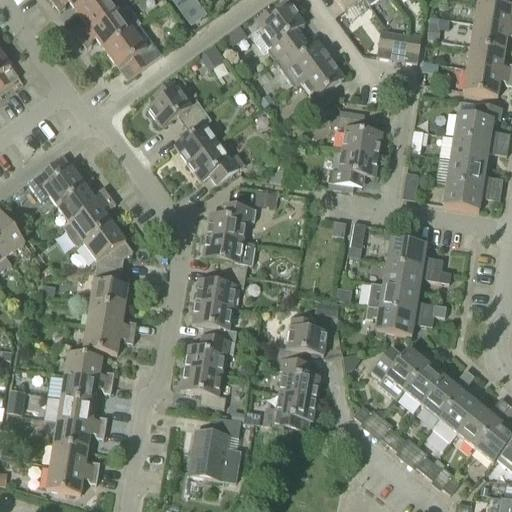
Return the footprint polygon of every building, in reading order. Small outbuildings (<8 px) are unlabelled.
[(102,0),(63,0),(54,7),(60,16),(65,12),(66,7),(69,5),(78,18),(102,0)] [(108,0),(102,0),(78,18),(87,30),(84,32),(79,32),(74,36),(80,44),(120,16),(108,0)] [(194,0),(169,0),(191,28),(206,17),(194,0)] [(363,1),(362,0),(333,0),(344,15),(363,1)] [(362,0),(363,1),(369,9),(381,0),(362,0)] [(256,25),(261,32),(254,37),(257,40),(253,43),(264,57),(268,54),(274,64),(295,49),(288,40),(304,28),(291,10),(286,3),(276,11),(256,25)] [(478,5),(474,28),(511,34),(511,27),(509,27),(511,10),(478,5)] [(141,29),(127,10),(120,16),(80,44),(87,53),(92,49),(93,44),(96,42),(105,54),(133,34),(141,29)] [(511,34),(474,28),(471,51),(505,56),(507,41),(511,42),(511,43),(511,34)] [(133,34),(105,54),(112,65),(119,74),(126,84),(148,68),(161,59),(139,30),(133,34)] [(390,64),(395,38),(381,35),(377,62),(390,64)] [(408,40),(395,38),(390,64),(404,66),(408,40)] [(408,40),(404,66),(417,68),(422,42),(408,40)] [(295,49),(274,64),(294,91),(301,86),(301,87),(331,65),(318,47),(302,58),(295,49)] [(209,76),(224,65),(213,50),(198,61),(209,76)] [(471,51),(467,74),(511,80),(511,69),(510,69),(506,72),(502,72),(505,56),(471,51)] [(0,55),(0,94),(19,81),(0,55)] [(331,65),(301,87),(314,104),(307,109),(314,118),(335,104),(328,94),(344,83),(331,65)] [(511,80),(467,74),(463,97),(497,102),(500,86),(504,87),(507,91),(511,91),(511,80)] [(158,106),(147,114),(161,132),(177,121),(183,130),(204,115),(197,106),(191,110),(173,85),(153,99),(158,106)] [(266,96),(258,102),(263,109),(272,103),(266,96)] [(457,118),(453,141),(508,150),(510,139),(491,136),(493,124),(499,125),(501,113),(476,109),(474,121),(457,118)] [(190,139),(174,151),(187,169),(217,147),(204,129),(211,125),(204,115),(183,130),(190,139)] [(339,120),(337,131),(345,133),(342,154),(379,160),(382,138),(362,135),(364,124),(339,120)] [(453,141),(450,163),(486,169),(488,158),(506,161),(508,150),(453,141)] [(217,147),(187,169),(200,187),(208,181),(209,180),(216,190),(216,189),(223,185),(243,170),(236,160),(230,165),(217,147)] [(411,148),(410,157),(421,158),(422,149),(411,148)] [(331,175),(329,186),(354,191),(355,179),(375,182),(379,160),(342,154),(338,176),(331,175)] [(49,200),(56,211),(84,190),(62,161),(27,186),(41,205),(49,200)] [(486,169),(450,163),(446,186),(501,195),(503,184),(484,181),(486,169)] [(296,186),(297,172),(284,171),(282,185),(296,186)] [(406,180),(402,203),(415,205),(418,182),(406,180)] [(501,195),(446,186),(443,210),(479,216),(481,203),(499,206),(501,195)] [(84,190),(56,211),(70,229),(109,201),(103,192),(97,196),(97,201),(94,203),(84,190)] [(256,199),(254,208),(275,212),(277,198),(256,195),(256,199)] [(70,229),(64,233),(77,252),(83,247),(111,227),(102,215),(105,212),(110,213),(115,209),(109,201),(70,229)] [(209,219),(205,241),(242,247),(242,246),(246,225),(254,226),(256,214),(231,210),(223,209),(221,220),(220,220),(210,219),(209,219)] [(0,253),(6,262),(25,248),(0,213),(0,253)] [(346,228),(334,226),(332,240),(341,242),(344,242),(346,228)] [(111,227),(83,247),(97,266),(96,273),(121,277),(123,263),(133,257),(111,227)] [(353,227),(352,228),(349,251),(361,253),(365,230),(353,227)] [(205,241),(202,262),(222,266),(220,277),(245,281),(247,269),(251,270),(255,249),(255,248),(242,246),(242,247),(205,241)] [(390,244),(387,267),(441,276),(443,265),(424,262),(426,249),(390,244)] [(0,276),(11,269),(6,262),(0,253),(0,276)] [(441,276),(387,267),(383,289),(419,295),(421,284),(449,289),(451,278),(441,277),(441,276)] [(96,273),(90,308),(124,313),(128,290),(119,289),(121,277),(96,273)] [(198,285),(195,306),(232,312),(235,291),(243,293),(245,281),(220,277),(218,288),(198,285)] [(371,287),(367,310),(379,312),(434,320),(434,321),(444,322),(446,311),(417,307),(419,295),(383,289),(371,287)] [(42,289),(41,300),(53,302),(54,290),(42,289)] [(349,296),(337,294),(336,306),(348,307),(349,296)] [(195,306),(191,329),(211,332),(209,343),(234,348),(236,336),(228,334),(232,312),(195,306)] [(124,313),(90,308),(87,330),(134,338),(136,328),(130,327),(126,330),(122,329),(124,313)] [(331,308),(329,319),(336,320),(338,309),(331,308)] [(379,312),(367,310),(365,324),(373,325),(373,322),(378,323),(376,336),(411,342),(413,329),(432,332),(434,320),(379,312)] [(278,351),(276,363),(301,367),(303,356),(323,359),(327,336),(314,334),(315,326),(291,323),(286,353),(278,351)] [(134,338),(87,330),(83,354),(117,360),(119,343),(123,344),(126,348),(133,349),(134,338)] [(188,351),(184,373),(221,379),(224,358),(232,359),(234,348),(209,343),(201,342),(199,353),(198,353),(188,351)] [(389,353),(370,376),(382,386),(379,390),(397,405),(405,396),(404,396),(431,362),(423,356),(419,361),(408,352),(402,360),(395,355),(393,357),(389,353)] [(68,358),(65,381),(112,388),(114,378),(108,377),(104,380),(100,379),(102,363),(68,358)] [(357,358),(342,360),(344,375),(350,374),(358,363),(357,358)] [(431,362),(404,396),(405,396),(422,410),(445,382),(435,374),(439,369),(431,362)] [(301,367),(276,363),(275,375),(283,376),(279,398),(316,404),(319,381),(300,378),(301,367)] [(184,373),(181,395),(200,398),(199,410),(224,414),(225,402),(218,401),(221,379),(184,373)] [(238,374),(237,381),(250,383),(251,376),(238,374)] [(445,382),(422,410),(439,424),(466,391),(474,382),(465,375),(464,376),(453,389),(445,382)] [(65,381),(61,404),(95,409),(97,394),(101,394),(104,398),(111,399),(112,388),(65,381)] [(439,424),(432,433),(449,448),(457,439),(480,411),(470,403),(474,398),(466,391),(439,424)] [(26,412),(28,395),(12,393),(10,411),(26,412)] [(276,414),(267,413),(264,429),(305,436),(306,424),(312,425),(316,404),(279,398),(276,414)] [(480,411),(457,439),(474,452),(508,410),(500,403),(489,418),(480,411)] [(61,404),(57,426),(105,434),(107,423),(100,422),(97,425),(93,425),(95,409),(61,404)] [(362,410),(360,413),(353,421),(361,428),(370,417),(362,410)] [(508,410),(474,452),(493,468),(497,463),(495,462),(511,440),(511,436),(506,431),(509,427),(510,427),(511,425),(511,412),(510,411),(508,410)] [(231,414),(230,422),(242,424),(244,416),(231,414)] [(243,425),(257,428),(259,417),(245,415),(243,425)] [(195,435),(188,480),(221,485),(234,487),(239,457),(226,455),(228,441),(238,443),(240,426),(214,422),(212,438),(195,435)] [(57,426),(54,449),(88,454),(90,439),(94,439),(97,443),(104,444),(105,434),(57,426)] [(389,450),(398,439),(390,433),(381,444),(389,450)] [(406,446),(398,439),(389,450),(397,457),(406,446)] [(511,440),(495,462),(497,463),(511,475),(511,440)] [(54,449),(50,471),(98,479),(100,468),(93,467),(90,470),(86,470),(88,454),(54,449)] [(0,458),(0,463),(14,466),(15,456),(1,454),(0,458)] [(424,479),(433,468),(425,461),(416,472),(424,479)] [(441,474),(433,468),(424,479),(432,485),(441,474)] [(98,479),(50,471),(47,495),(81,500),(83,484),(87,485),(90,488),(97,489),(98,479)] [(442,493),(443,495),(450,500),(459,489),(451,482),(442,493)] [(511,511),(511,504),(501,502),(501,503),(499,511),(511,511)]
